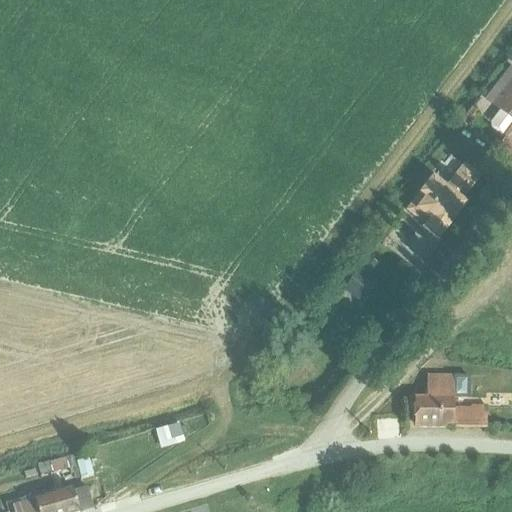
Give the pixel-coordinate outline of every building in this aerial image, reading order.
[(511,128),(511,68),(510,67),(484,100),(499,111),(490,124),(491,134),(502,143),(504,140),(511,128)] [(476,117),(469,112),(460,126),(466,130),(476,117)] [(496,151),(511,162),(511,145),(504,140),(502,143),(496,151)] [(427,226),(426,227),(439,237),(476,189),(472,185),(477,177),(464,167),(446,190),(433,181),(434,179),(433,178),(408,211),(427,226)] [(342,291),(341,292),(360,304),(361,303),(360,302),(371,284),(356,274),(343,292),(342,291)] [(427,398),(414,398),(414,425),(417,429),(486,429),(486,407),(470,407),(470,409),(453,409),(453,398),(469,398),(468,376),(427,376),(427,398)] [(184,420),(159,427),(164,447),(190,440),(184,420)] [(50,463),(37,466),(40,477),(53,474),(53,475),(69,470),(71,475),(74,474),(75,481),(80,479),(80,478),(89,475),(86,466),(78,469),(77,467),(82,466),(80,458),(75,459),(74,456),(50,464),(50,463)] [(72,489),(12,507),(13,511),(88,511),(93,511),(87,488),(73,492),(72,489)]
